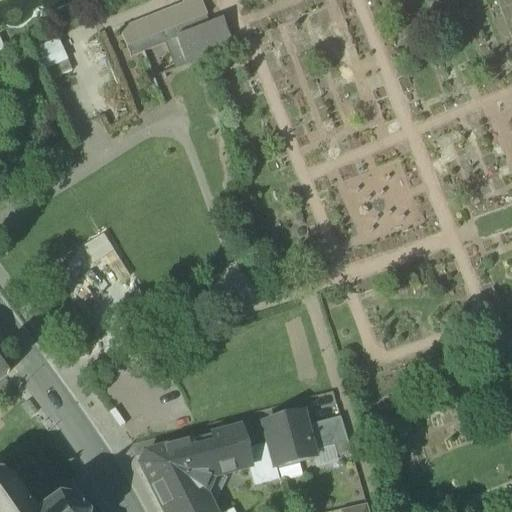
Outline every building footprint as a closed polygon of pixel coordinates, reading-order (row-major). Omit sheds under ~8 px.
[(175,42),(186,69),(232,50),(221,22),(209,26),(198,0),(179,0),(182,7),(119,32),(126,50),(129,58),(130,60),(142,55),(143,55),(164,47),(175,42)] [(27,43),(32,55),(58,44),(53,32),(27,43)] [(164,47),(175,73),(186,69),(175,42),(164,47)] [(32,55),(40,73),(66,62),(58,44),(32,55)] [(40,73),(46,85),(71,73),(66,62),(40,73)] [(301,415),(269,424),(270,429),(266,437),(268,445),(275,472),(276,472),(298,466),(313,462),(311,454),(304,429),(301,415)] [(333,449),(335,458),(350,454),(339,420),(304,429),(311,454),(333,449)] [(217,437),(221,451),(243,445),(239,431),(217,437)] [(140,468),(161,511),(210,511),(202,494),(208,481),(227,476),(221,451),(217,437),(186,445),(186,448),(181,450),(180,447),(169,450),(170,453),(164,455),(163,451),(145,456),(140,468)] [(227,476),(248,470),(250,470),(245,451),(243,445),(221,451),(227,476)] [(268,445),(245,451),(250,470),(248,470),(253,489),(278,483),(276,472),(275,472),(268,445)] [(333,449),(311,454),(313,462),(315,470),(337,465),(335,458),(333,449)] [(83,511),(78,504),(79,502),(75,501),(73,505),(57,502),(56,496),(52,498),(53,503),(50,506),(46,500),(49,498),(47,495),(46,496),(44,484),(29,462),(3,480),(1,479),(2,474),(0,473),(0,511),(83,511)] [(298,466),(276,472),(278,483),(301,477),(298,466)]
